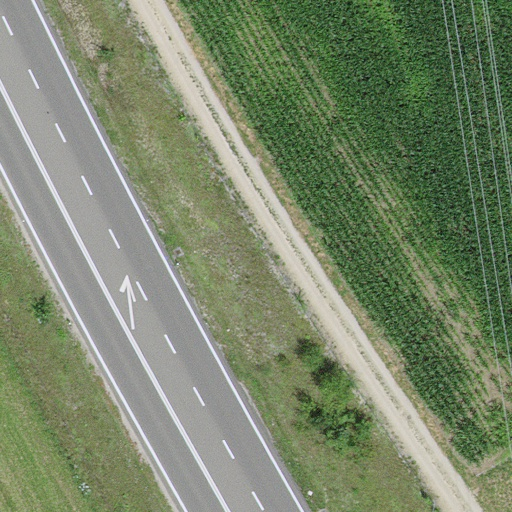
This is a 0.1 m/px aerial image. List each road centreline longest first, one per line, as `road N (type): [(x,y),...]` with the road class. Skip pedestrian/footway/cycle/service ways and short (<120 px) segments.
road 1 (track): [(465,511),(286,241),(146,0)]
road 2 (primary): [(0,62),(253,511)]
